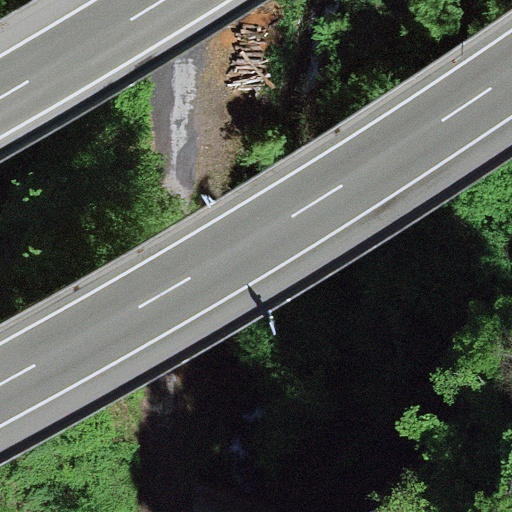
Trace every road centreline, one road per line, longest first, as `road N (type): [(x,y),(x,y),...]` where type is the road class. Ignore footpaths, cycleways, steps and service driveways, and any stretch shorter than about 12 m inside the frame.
road 1 (motorway): [(0,388),(317,205),(511,77)]
road 2 (track): [(169,0),(165,511)]
road 3 (track): [(313,511),(511,323)]
road 4 (motorway): [(159,0),(0,95)]
